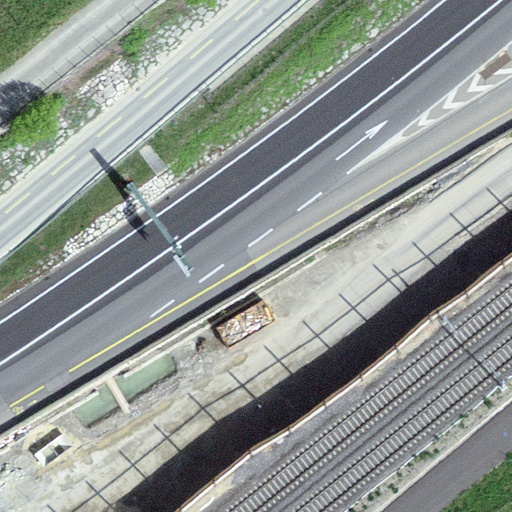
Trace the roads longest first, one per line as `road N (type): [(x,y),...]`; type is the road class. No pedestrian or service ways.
road 1 (trunk): [(504,0),(319,150),(0,371)]
road 2 (tertiary): [(110,511),(511,206)]
road 3 (tertiary): [(277,0),(0,234)]
road 4 (track): [(102,0),(0,80)]
road 5 (unclassified): [(411,511),(511,431)]
